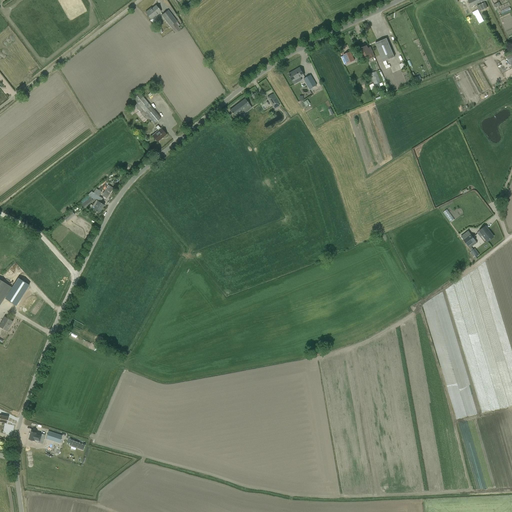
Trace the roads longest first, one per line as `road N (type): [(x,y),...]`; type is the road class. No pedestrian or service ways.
road 1 (unclassified): [(18,511),(19,424),(76,275),(129,183),(287,56),(399,0)]
road 2 (track): [(140,0),(0,108)]
